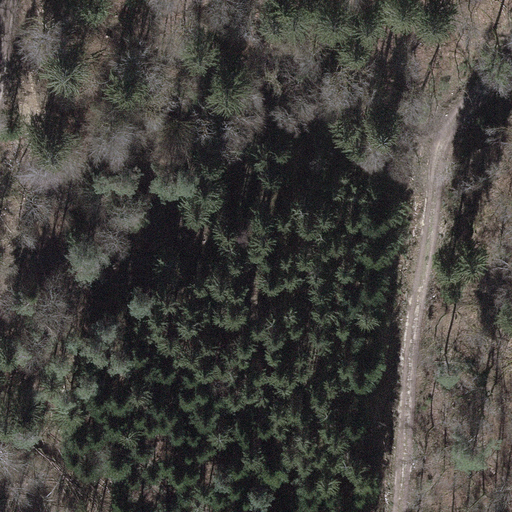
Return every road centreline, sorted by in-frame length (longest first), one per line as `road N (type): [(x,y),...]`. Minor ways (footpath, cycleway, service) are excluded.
road 1 (track): [(405,511),(408,388),(445,140),(483,81),(511,57)]
road 2 (track): [(12,0),(0,126)]
